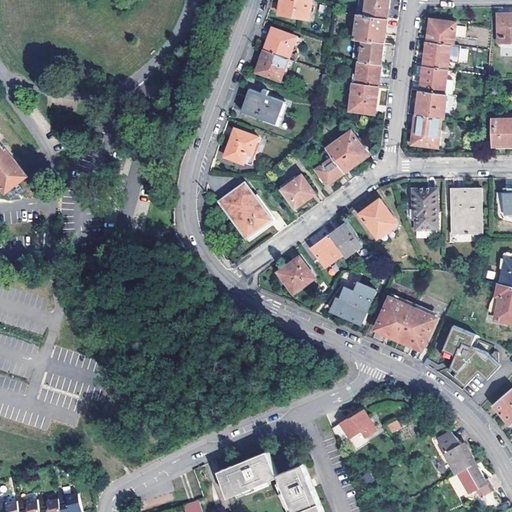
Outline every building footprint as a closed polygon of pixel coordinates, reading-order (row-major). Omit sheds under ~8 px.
[(310,19),(313,0),(282,0),(280,13),(310,19)] [(367,0),(366,15),(389,18),(391,0),(367,0)] [(365,39),(386,42),(387,36),(389,18),(366,15),(360,14),(356,38),(365,39)] [(511,42),(511,14),(511,15),(511,18),(502,18),(502,43),(511,42)] [(429,40),(452,44),(455,44),(456,36),(457,26),(458,22),(432,19),(429,40)] [(457,26),(456,36),(466,36),(467,27),(457,26)] [(270,38),(265,49),(290,58),(298,36),(274,27),(270,38)] [(298,36),(290,58),(293,59),(301,37),(298,36)] [(365,39),(362,61),(383,64),(386,42),(365,39)] [(452,44),(429,40),(425,66),(449,69),(452,44)] [(290,58),(265,49),(261,62),(257,71),(281,80),(290,58)] [(357,82),(380,85),(383,64),(362,61),(360,60),(357,82)] [(449,69),(425,66),(422,90),(445,93),(448,78),(449,69)] [(448,78),(445,93),(448,94),(453,94),(455,79),(448,78)] [(376,113),(380,85),(357,82),(356,82),(352,110),(376,113)] [(286,102),(251,89),(243,111),(278,124),(286,102)] [(422,90),(419,115),(442,118),(445,118),(448,94),(445,93),(422,90)] [(442,118),(419,115),(415,142),(438,146),(442,118)] [(511,119),(494,119),(494,145),(511,145),(511,119)] [(260,137),(237,128),(226,156),(245,163),(245,162),(250,164),(260,137)] [(371,155),(354,130),(328,148),(346,173),(371,155)] [(0,183),(3,188),(25,171),(0,139),(0,183)] [(346,173),(328,148),(325,150),(332,159),(319,168),(330,184),(346,173)] [(301,170),(281,184),(297,207),(317,193),(301,170)] [(251,181),(247,184),(270,217),(274,214),(251,181)] [(270,217),(247,184),(224,200),(247,233),(245,234),(250,241),(279,220),(274,214),(270,217)] [(511,188),(504,189),(504,192),(497,193),(497,204),(505,204),(505,214),(511,213),(511,188)] [(437,189),(414,189),(415,218),(416,219),(417,229),(438,229),(437,189)] [(483,189),(453,189),(453,235),(483,235),(483,189)] [(383,199),(362,214),(379,238),(400,224),(383,199)] [(348,224),(332,236),(345,254),(347,258),(364,246),(348,224)] [(345,254),(332,236),(313,248),(327,267),(345,254)] [(280,273),(294,293),(316,278),(301,257),(280,273)] [(511,260),(507,260),(502,284),(511,286),(511,260)] [(337,311),(364,323),(378,291),(361,283),(356,291),(347,288),(337,311)] [(500,298),(496,320),(511,323),(511,286),(502,284),(500,284),(497,296),(500,298)] [(392,297),(378,329),(400,339),(414,308),(392,297)] [(400,339),(423,349),(437,318),(414,308),(400,339)] [(478,335),(455,326),(445,351),(458,356),(460,357),(462,363),(452,366),(459,371),(456,375),(469,384),(480,369),(489,376),(500,361),(489,352),(473,346),(478,335)] [(460,357),(458,356),(455,361),(452,366),(462,363),(460,357)] [(511,389),(494,404),(511,424),(511,423),(511,389)] [(340,424),(350,440),(361,433),(365,439),(377,432),(364,411),(349,420),(348,419),(340,424)] [(392,433),(402,428),(397,419),(387,425),(392,433)] [(453,434),(443,439),(459,474),(476,466),(472,456),(470,456),(467,448),(453,434)] [(248,462),(220,474),(229,499),(279,478),(293,511),(322,511),(310,483),(303,466),(278,476),(269,454),(248,462)] [(476,493),(484,509),(498,502),(489,483),(487,484),(478,465),(476,466),(459,474),(470,497),(476,493)] [(369,474),(362,478),(365,484),(373,480),(369,474)] [(63,497),(64,499),(66,511),(86,511),(83,496),(73,498),(72,496),(67,496),(63,497)] [(42,501),(44,511),(66,511),(64,499),(53,501),(53,499),(46,501),(42,501)] [(25,502),(21,503),(23,511),(44,511),(42,501),(42,500),(31,502),(31,501),(25,502)] [(202,511),(200,500),(183,503),(185,511),(202,511)] [(1,505),(2,511),(23,511),(21,503),(10,505),(10,503),(5,504),(1,505)]
